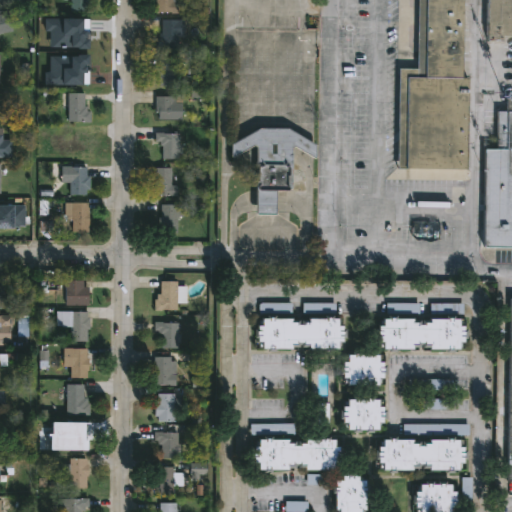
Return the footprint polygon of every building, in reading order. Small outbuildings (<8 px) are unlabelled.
[(68,0),(86,0),(86,12),(68,12),(68,0)] [(176,0),(176,12),(153,12),(153,0),(176,0)] [(398,0),(396,171),(464,172),(466,80),(460,80),(461,0),(398,0)] [(511,0),(511,250),(497,250),(481,249),(482,152),(497,152),(497,113),(505,114),(505,100),(511,100),(511,37),(500,37),(500,43),(484,43),(484,0),(511,0)] [(0,14),(8,13),(11,31),(0,32),(0,14)] [(70,48),(70,19),(88,19),(88,48),(70,48)] [(181,19),(181,50),(157,50),(157,19),(181,19)] [(71,84),(71,56),(88,56),(88,84),(71,84)] [(173,85),(155,85),(155,57),(173,57),(173,85)] [(66,121),(66,92),(85,92),(85,121),(66,121)] [(153,119),(153,96),(180,96),(180,119),(153,119)] [(88,159),(70,159),(70,149),(62,149),(62,135),(69,135),(69,128),(88,128),(88,159)] [(257,146),(232,160),(232,147),(257,133),(262,130),(288,130),(293,133),(315,146),(315,160),(292,147),(292,169),(257,169),(257,146)] [(152,145),(152,133),(178,133),(178,159),(159,159),(159,145),(152,145)] [(87,167),(87,193),(66,193),(66,167),(87,167)] [(152,195),(152,167),(169,167),(169,185),(172,185),(172,195),(152,195)] [(257,191),(277,192),(292,192),(292,169),(257,169),(257,191)] [(257,191),(277,192),(277,216),(256,216),(257,191)] [(87,232),(68,232),(68,202),(87,202),(87,232)] [(181,217),(176,217),(176,233),(158,233),(158,204),(181,204),(181,217)] [(63,305),(63,280),(86,280),(86,305),(63,305)] [(175,282),(175,310),(153,310),(153,282),(175,282)] [(69,326),(54,326),(54,312),(86,312),(86,341),(69,341),(69,326)] [(8,343),(0,343),(0,315),(8,315),(8,343)] [(339,347),(259,348),(259,317),(339,317),(339,347)] [(462,348),(378,348),(378,317),(463,317),(462,348)] [(152,334),(152,322),(176,322),(176,348),(158,348),(158,334),(152,334)] [(85,378),(67,378),(67,367),(61,367),(61,348),(85,348),(85,378)] [(346,353),(377,353),(377,384),(346,384),(346,353)] [(151,356),(173,356),(173,385),(151,385),(151,356)] [(64,416),(64,384),(85,384),(85,416),(64,416)] [(153,421),(153,393),(172,393),(172,421),(153,421)] [(379,397),(379,430),(344,430),(344,397),(379,397)] [(87,424),(87,451),(66,451),(66,424),(87,424)] [(176,457),(154,457),(154,432),(176,432),(176,457)] [(256,438),(338,438),(338,468),(256,468),(256,438)] [(377,438),(460,439),(460,469),(376,469),(377,438)] [(68,489),(68,459),(85,459),(85,489),(68,489)] [(172,495),(151,495),(151,466),(172,466),(172,495)] [(365,511),(334,511),(335,477),(366,477),(365,511)] [(412,511),(412,482),(451,482),(451,511),(412,511)] [(60,511),(60,499),(86,499),(86,511),(60,511)] [(154,511),(154,503),(173,503),(173,511),(154,511)]
